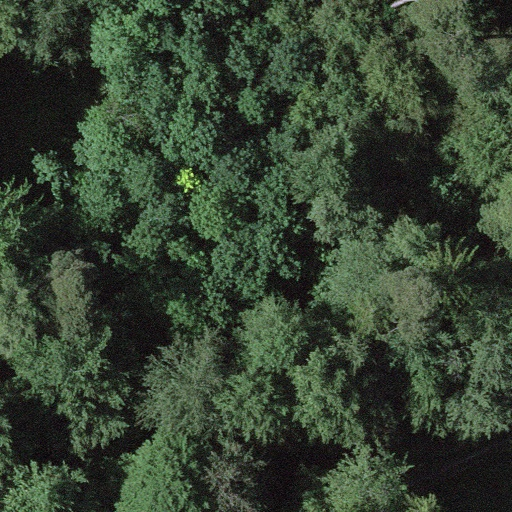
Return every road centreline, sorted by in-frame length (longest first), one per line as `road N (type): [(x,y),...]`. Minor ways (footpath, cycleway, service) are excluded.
road 1 (track): [(511,443),(353,511)]
road 2 (track): [(98,511),(0,400)]
